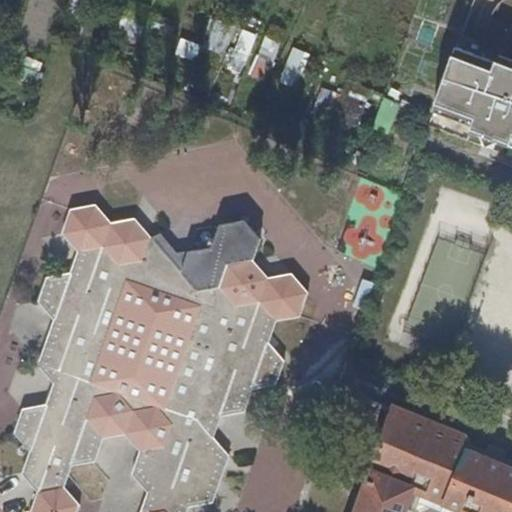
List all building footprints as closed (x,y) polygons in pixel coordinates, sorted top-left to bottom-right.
[(224,53),(236,23),(219,17),(208,47),(224,53)] [(248,64),(259,33),(245,29),(235,60),(248,64)] [(267,81),(285,42),(269,35),(251,74),(267,81)] [(179,54),(198,60),(203,43),(184,37),(179,54)] [(282,81),(300,87),(312,52),(294,46),(282,81)] [(457,47),(434,111),(476,127),(474,134),(487,139),(485,144),(490,146),(497,149),(499,144),(511,148),(511,60),(503,57),(500,64),(457,47)] [(376,128),(392,133),(403,103),(387,97),(376,128)] [(161,233),(152,238),(136,217),(112,222),(98,204),(73,209),(65,231),(80,250),(72,272),(49,277),(41,298),(55,319),(40,362),(55,382),(48,402),(25,407),(15,431),(31,449),(24,471),(39,490),(30,511),(77,511),(81,502),(65,485),(69,474),(73,463),(96,458),(105,435),(127,431),(141,449),(133,471),(149,490),(141,511),(187,511),(191,503),(214,500),(231,454),(215,436),(223,413),(245,410),(253,387),(277,383),(285,358),(270,341),(278,319),(300,315),(308,290),(293,271),(269,276),(255,260),(261,239),(245,220),(220,225),(212,248),(188,251),(177,252),(170,242),(161,233)] [(467,435),(394,404),(359,506),(356,511),(404,511),(412,488),(470,511),(511,511),(511,467),(469,449),(471,445),(467,435)] [(239,505),(257,511),(290,511),(314,448),(266,431),(239,505)]
